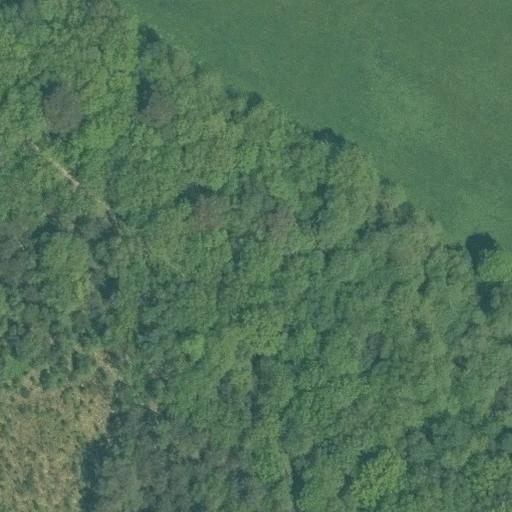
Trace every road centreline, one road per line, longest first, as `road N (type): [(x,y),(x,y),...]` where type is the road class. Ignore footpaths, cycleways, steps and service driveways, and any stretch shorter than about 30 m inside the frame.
road 1 (track): [(0,127),(184,282),(387,474),(410,486),(511,479)]
road 2 (track): [(253,348),(299,511)]
